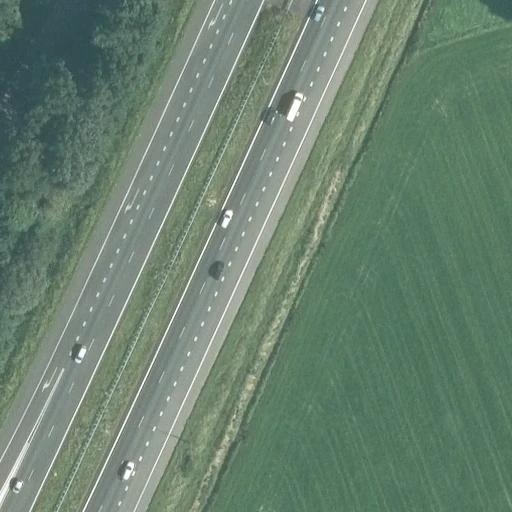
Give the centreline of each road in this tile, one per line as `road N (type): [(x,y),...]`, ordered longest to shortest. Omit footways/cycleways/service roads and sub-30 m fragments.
road 1 (motorway): [(99,511),(333,0)]
road 2 (motorway): [(243,0),(76,374)]
road 3 (motorway): [(76,374),(14,511)]
road 4 (unclassified): [(0,127),(71,0)]
road 5 (motorway): [(76,374),(0,493)]
